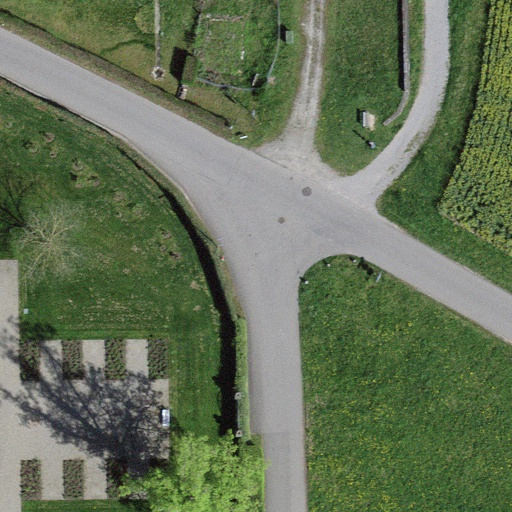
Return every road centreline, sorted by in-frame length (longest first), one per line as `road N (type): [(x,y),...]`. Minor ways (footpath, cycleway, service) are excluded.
road 1 (unclassified): [(263,182),(282,511)]
road 2 (unclassified): [(263,182),(0,40)]
road 3 (unclassified): [(511,317),(263,182)]
road 4 (track): [(435,0),(434,72),(421,123),(333,219)]
